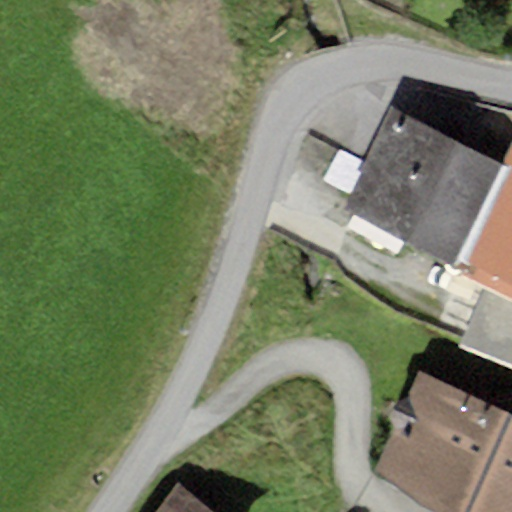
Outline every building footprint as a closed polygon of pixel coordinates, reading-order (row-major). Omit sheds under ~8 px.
[(446,134),(391,107),(363,164),(340,152),(326,180),(351,193),(343,209),(461,268),(466,260),(511,167),(502,163),(475,149),(481,136),(453,122),(446,134)] [(511,141),(502,163),(511,167),(466,260),(511,281),(511,141)] [(511,299),(483,287),(458,347),(511,369),(511,299)] [(487,404),(420,375),(409,401),(398,402),(391,417),(398,426),(376,477),(457,511),(511,511),(511,397),(509,396),(487,404)] [(214,511),(179,484),(157,511),(214,511)]
